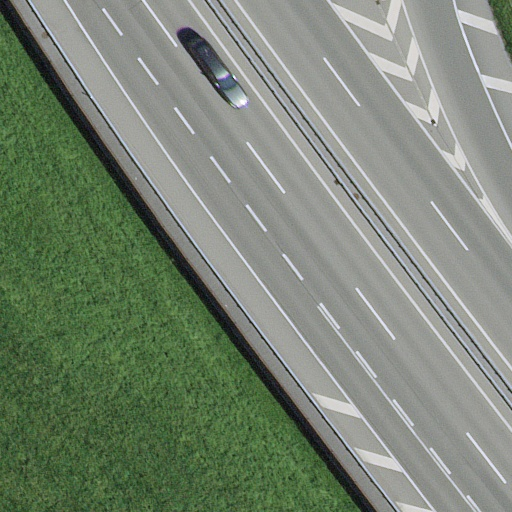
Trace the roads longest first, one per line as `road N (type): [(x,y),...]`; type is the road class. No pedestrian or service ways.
road 1 (motorway): [(143,0),(511,490)]
road 2 (motorway): [(511,304),(276,0)]
road 3 (motorway): [(511,193),(465,110),(422,0)]
